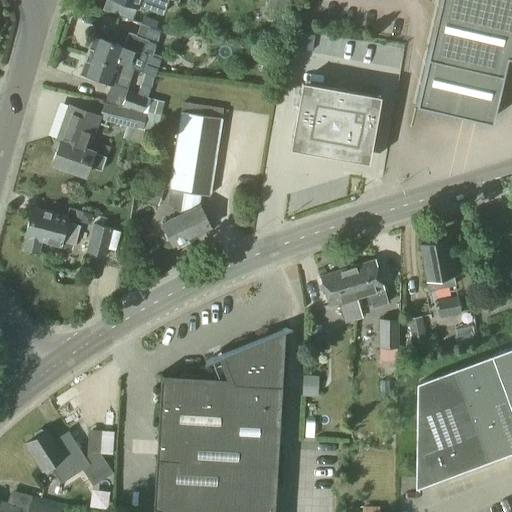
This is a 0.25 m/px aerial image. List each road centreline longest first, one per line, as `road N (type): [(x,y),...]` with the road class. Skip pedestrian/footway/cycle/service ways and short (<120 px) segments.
road 1 (secondary): [(30,382),(130,317),(258,253),(511,176)]
road 2 (residential): [(0,150),(42,0)]
